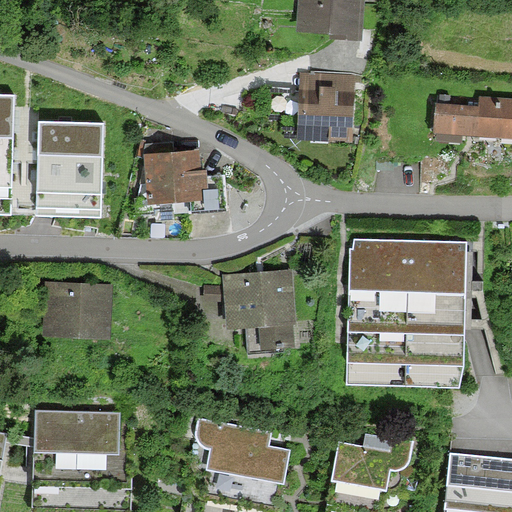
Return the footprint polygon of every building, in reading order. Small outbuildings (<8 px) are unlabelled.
[(300,0),(297,27),(355,34),(359,0),(300,0)] [(298,75),(295,130),(347,133),(350,78),(298,75)] [(16,94),(0,94),(0,197),(13,198),(16,94)] [(435,106),(434,130),(511,133),(511,98),(482,97),(481,108),(435,106)] [(104,125),(40,123),(38,212),(101,214),(104,125)] [(141,154),(144,194),(195,189),(192,150),(141,154)] [(466,226),(352,220),(344,383),(458,389),(466,226)] [(224,274),(227,320),(257,318),(292,316),(290,271),(224,274)] [(49,288),(49,330),(108,331),(108,288),(49,288)] [(292,316),(257,318),(258,343),(294,341),(292,316)] [(31,437),(0,432),(0,511),(128,511),(128,415),(34,412),(31,437)] [(203,421),(185,511),(272,511),(285,448),(265,444),(268,433),(203,421)] [(337,434),(323,511),(396,511),(407,445),(337,434)] [(511,511),(511,459),(452,453),(446,511),(511,511)]
